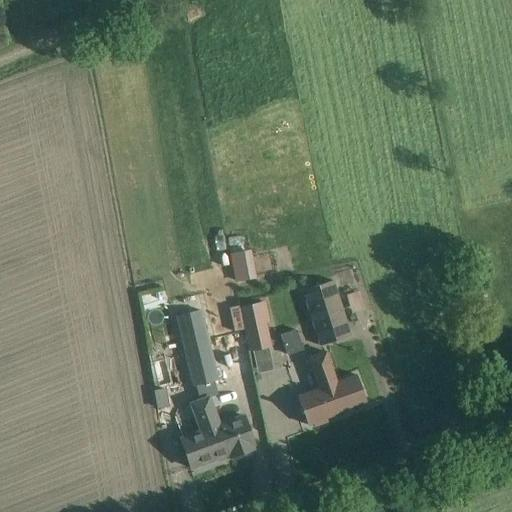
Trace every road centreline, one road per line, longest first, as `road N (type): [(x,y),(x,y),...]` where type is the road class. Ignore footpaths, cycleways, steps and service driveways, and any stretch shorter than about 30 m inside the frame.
road 1 (unclassified): [(297,511),(511,429)]
road 2 (track): [(0,60),(148,0)]
